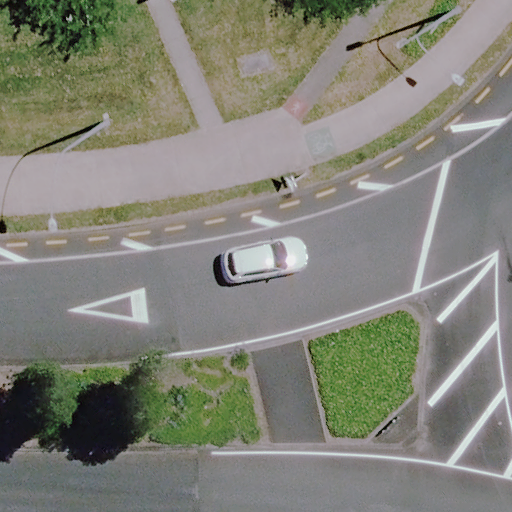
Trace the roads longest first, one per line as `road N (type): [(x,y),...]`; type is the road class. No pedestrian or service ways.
road 1 (secondary): [(0,289),(269,270),(511,194)]
road 2 (secondary): [(511,503),(0,475)]
